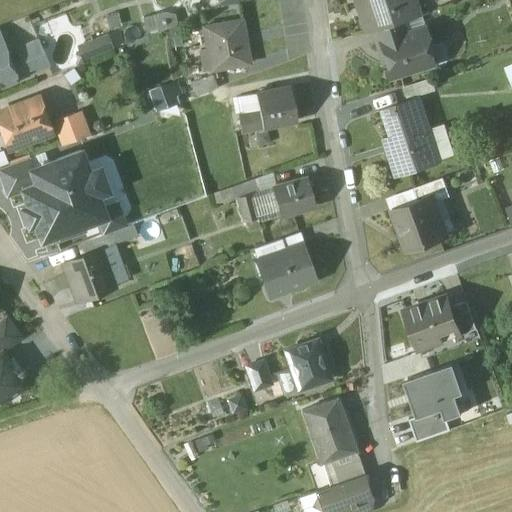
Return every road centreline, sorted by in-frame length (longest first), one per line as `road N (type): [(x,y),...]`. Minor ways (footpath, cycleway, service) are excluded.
road 1 (residential): [(314,0),(351,297)]
road 2 (residential): [(351,297),(103,391)]
road 3 (residential): [(0,245),(103,391)]
road 4 (residential): [(511,239),(351,297)]
road 5 (residential): [(103,391),(189,511)]
